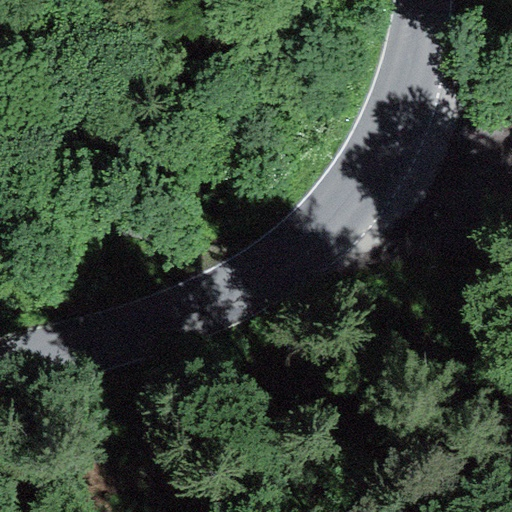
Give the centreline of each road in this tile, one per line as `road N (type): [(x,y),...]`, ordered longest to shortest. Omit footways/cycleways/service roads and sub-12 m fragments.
road 1 (secondary): [(425,0),(392,149),(315,245),(268,279),(134,347),(0,378)]
road 2 (track): [(268,279),(0,257)]
